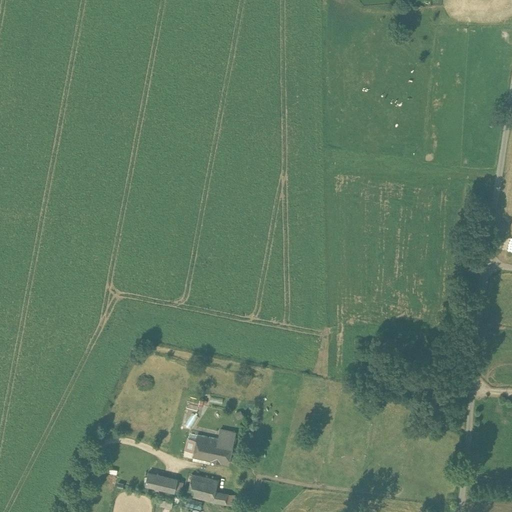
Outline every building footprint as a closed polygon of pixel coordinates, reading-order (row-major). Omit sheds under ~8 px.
[(511,239),(504,239),(503,251),(511,250),(511,239)] [(235,413),(237,419),(243,417),(241,411),(235,413)] [(218,439),(197,435),(196,440),(193,451),(192,457),(228,465),(236,433),(220,429),(218,439)] [(193,451),(196,440),(188,438),(185,450),(193,451)] [(177,480),(148,473),(145,485),(174,492),(177,480)] [(218,480),(192,474),(187,495),(212,501),(215,491),(218,480)] [(235,495),(215,491),(212,501),(233,505),(235,495)]
